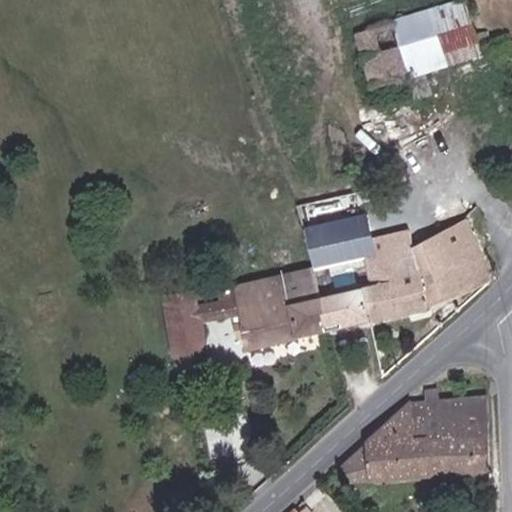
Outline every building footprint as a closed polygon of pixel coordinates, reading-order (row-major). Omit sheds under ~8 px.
[(475,36),(465,2),(355,35),(371,90),(408,79),(415,100),(432,95),(431,93),(425,73),(481,56),(479,49),(475,36)] [(488,33),(475,36),(479,49),(492,45),(488,33)] [(487,76),(481,56),(425,73),(431,93),(487,76)] [(394,212),(365,219),(370,239),(399,232),(394,212)] [(365,216),(305,229),(308,240),(314,269),(331,331),(429,308),(412,249),(409,231),(399,232),(370,239),(365,219),(365,216)] [(457,299),(491,281),(467,220),(435,237),(457,299)] [(429,308),(457,299),(435,237),(412,249),(429,308)] [(246,350),(331,331),(314,269),(233,287),(233,291),(195,295),(201,323),(240,315),(241,326),(235,327),(237,339),(244,338),(246,350)] [(208,365),(201,323),(195,295),(195,293),(164,297),(177,371),(208,365)] [(345,482),(489,472),(485,378),(480,374),(435,383),(435,390),(426,391),(425,403),(410,405),(371,441),(341,465),(341,469),(345,482)]
